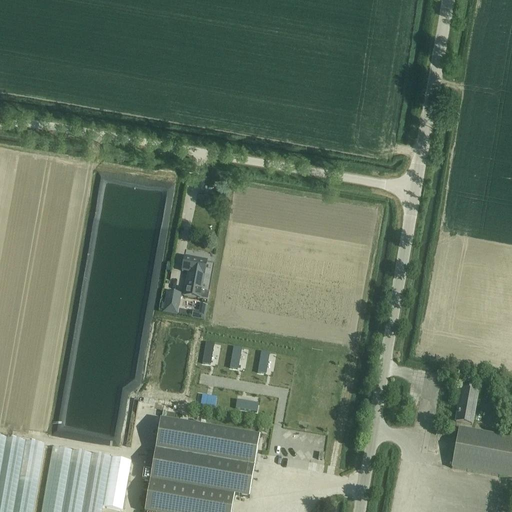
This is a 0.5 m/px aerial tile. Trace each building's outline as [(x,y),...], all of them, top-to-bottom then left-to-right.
[(184,258),(182,272),(188,273),(184,297),(207,301),(208,300),(209,291),(202,290),(207,262),(206,262),(184,258)] [(167,292),(163,314),(177,316),(181,295),(167,292)] [(472,426),(478,391),(462,388),(456,423),(472,426)] [(142,481),(150,483),(144,511),(231,511),(234,497),(249,500),(260,438),(160,421),(155,453),(147,451),(144,470),(142,481)] [(511,439),(458,430),(451,469),(511,480),(511,439)] [(0,439),(0,511),(33,511),(45,447),(0,439)] [(53,450),(41,511),(102,511),(103,509),(111,460),(53,450)] [(111,460),(103,509),(120,511),(121,511),(130,463),(111,460)]
